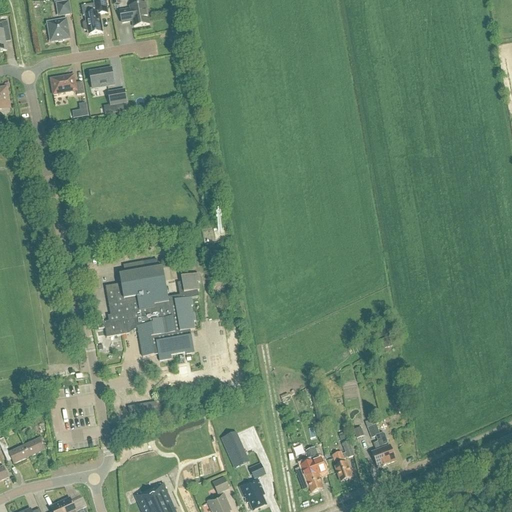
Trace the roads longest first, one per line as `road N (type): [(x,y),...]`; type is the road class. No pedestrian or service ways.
road 1 (unclassified): [(93,475),(109,456),(69,277)]
road 2 (residential): [(69,277),(27,76)]
road 3 (tertiary): [(346,511),(511,439)]
road 4 (residential): [(27,76),(47,64),(155,46)]
